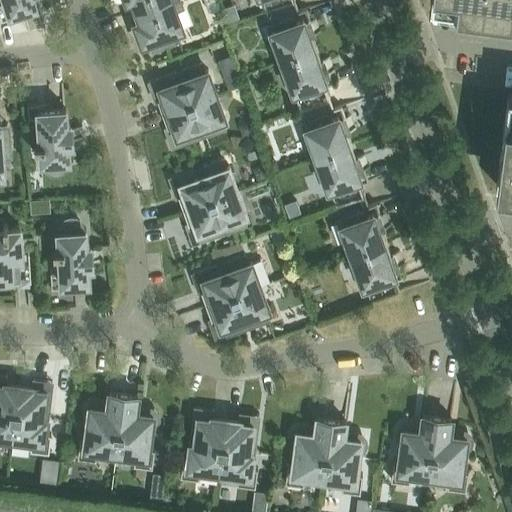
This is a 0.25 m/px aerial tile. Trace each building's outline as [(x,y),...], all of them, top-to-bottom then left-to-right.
[(6,0),(11,12),(37,3),(35,0),(6,0)] [(162,0),(127,0),(127,1),(129,0),(133,0),(137,9),(162,0)] [(184,28),(177,9),(183,7),(180,0),(162,0),(137,9),(140,20),(135,22),(142,43),(155,39),(158,47),(179,39),(176,31),(184,28)] [(261,0),(265,10),(293,0),(261,0)] [(316,32),(312,20),(317,19),(316,17),(311,19),(307,8),(299,11),(295,0),(293,0),(265,10),(277,43),(276,44),(282,59),(317,46),(313,34),(321,31),(321,30),(316,32)] [(511,0),(430,0),(431,1),(511,11),(511,0)] [(334,83),(330,71),(335,70),(335,68),(330,70),(326,59),(331,57),(330,56),(322,59),(317,46),(282,59),(287,75),(288,74),(300,108),(330,97),(326,85),(334,83)] [(217,93),(208,69),(205,70),(202,62),(183,69),(185,74),(178,77),(174,77),(159,82),(164,96),(158,98),(163,112),(217,93)] [(511,91),(509,91),(497,185),(511,186),(511,91)] [(226,117),(217,93),(163,112),(168,127),(174,125),(179,138),(194,133),(198,130),(204,128),(206,133),(225,127),(222,119),(226,117)] [(351,129),(346,118),(352,116),(351,115),(346,116),(343,107),(342,105),(334,108),(330,97),(300,108),(312,141),(311,141),(317,156),(352,144),(348,131),(356,128),(356,127),(351,129)] [(70,159),(69,137),(66,137),(66,129),(68,129),(66,107),(39,109),(40,125),(38,125),(39,140),(35,141),(36,145),(41,145),(42,161),(46,160),(46,163),(47,166),(48,169),(51,171),(54,172),(57,172),(59,172),(60,171),(62,170),(64,169),(65,168),(66,166),(66,164),(67,163),(67,161),(66,159),(70,159)] [(3,152),(10,152),(9,137),(8,123),(7,123),(8,137),(2,137),(1,123),(0,123),(0,172),(5,172),(3,152)] [(368,178),(365,169),(370,167),(370,166),(364,167),(360,156),(365,154),(365,153),(357,156),(352,144),(317,156),(322,172),(323,171),(335,205),(365,194),(361,183),(369,180),(368,178)] [(238,189),(229,165),(226,166),(223,158),(204,165),(206,171),(199,173),(195,173),(180,178),(185,192),(179,194),(184,209),(238,189)] [(247,213),(238,189),(184,209),(189,223),(195,221),(200,235),(215,229),(219,227),(225,224),(227,230),(246,223),(243,215),(247,213)] [(386,226),(381,215),(387,213),(386,212),(381,213),(378,204),(377,202),(369,205),(365,194),(335,205),(347,238),(346,238),(352,253),(387,241),(383,228),(391,225),(391,224),(386,226)] [(86,258),(86,250),(88,250),(86,228),(83,228),(82,224),(80,220),(78,218),(75,217),(72,217),(68,217),(66,219),(64,221),(62,225),(62,230),(58,230),(60,245),(54,246),(54,250),(58,250),(59,266),(61,266),(62,282),(90,280),(88,258),(86,258)] [(23,254),(21,225),(9,226),(9,222),(4,223),(4,227),(0,227),(0,277),(9,276),(9,275),(14,275),(12,255),(23,254)] [(404,277),(400,266),(405,264),(404,263),(399,264),(395,253),(400,251),(400,250),(392,253),(387,241),(352,253),(357,269),(358,269),(370,303),(400,292),(396,280),(404,277)] [(261,284),(252,260),(249,262),(246,254),(227,261),(229,266),(222,268),(218,269),(203,274),(208,287),(202,290),(207,304),(261,284)] [(270,309),(261,284),(207,304),(212,319),(218,317),(223,330),(238,325),(241,322),(248,320),(250,325),(269,318),(266,310),(270,309)] [(0,435),(13,437),(20,383),(6,381),(5,383),(0,382),(0,435)] [(41,416),(42,409),(45,405),(47,389),(34,387),(34,384),(20,383),(13,437),(32,439),(31,448),(49,450),(52,433),(46,432),(48,417),(41,416)] [(117,452),(124,392),(110,390),(108,407),(103,406),(101,404),(100,402),(97,401),(95,400),(92,401),(90,402),(87,403),(86,405),(85,408),(85,411),(86,413),(89,417),(86,438),(80,438),(78,456),(97,458),(98,449),(117,452)] [(150,447),(153,425),(157,422),(158,418),(158,413),(156,411),(154,409),(152,408),(149,407),(146,408),(144,409),(142,411),(137,411),(139,394),(124,392),(117,452),(136,454),(134,463),(153,465),(155,447),(150,447)] [(430,475),(438,415),(423,413),(421,430),(416,429),(413,425),(409,423),(404,424),(400,427),(398,431),(399,436),(402,440),(399,461),(394,460),(391,479),(410,481),(411,472),(430,475)] [(220,471),(227,416),(212,415),(212,417),(199,415),(197,432),(199,436),(198,443),(191,442),(189,457),(183,457),(181,475),(200,477),(201,468),(220,471)] [(324,477),(332,417),(318,415),(315,432),(310,431),(309,429),(307,427),(304,426),(302,426),(299,426),(296,427),(294,429),(293,434),(293,438),(296,442),(294,463),(288,463),(286,481),(304,483),(305,474),(324,477)] [(463,469),(466,448),(470,445),(472,441),(471,436),(468,432),(464,430),(459,431),(455,434),(450,434),(452,417),(438,415),(430,475),(449,477),(448,486),(466,488),(469,470),(463,469)] [(253,466),(255,451),(247,450),(248,442),(252,439),(254,422),(240,421),(241,418),(227,416),(220,471),(238,473),(237,482),(256,485),(258,466),(253,466)] [(357,472),(360,451),(364,448),(365,445),(366,443),(366,440),(365,437),(363,435),(361,434),(358,433),(356,433),(353,433),(349,437),(344,436),(346,419),(332,417),(324,477),(343,479),(342,488),(361,491),(363,472),(357,472)]
